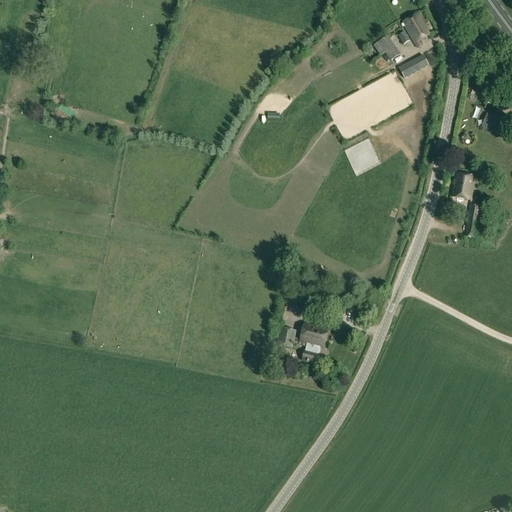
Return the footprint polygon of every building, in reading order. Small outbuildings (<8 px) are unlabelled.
[(420,41),(430,35),(417,15),(403,24),(418,48),(422,45),(420,41)] [(398,37),(403,45),(410,41),(405,33),(398,37)] [(387,37),(378,43),(385,53),(388,56),(396,50),(387,37)] [(405,80),(429,67),(423,57),(399,69),(405,80)] [(504,136),(509,124),(491,116),(486,129),(504,136)] [(451,197),(471,201),(475,178),(455,174),(451,197)] [(481,207),(470,205),(465,237),(475,239),(477,227),(482,227),(485,208),(481,208),(481,207)] [(295,295),(292,306),(308,310),(310,299),(295,295)] [(319,365),(321,356),(318,355),(319,348),(323,348),(327,331),(304,326),(300,343),(307,344),(305,352),(303,361),(319,365)] [(276,346),(293,349),(296,332),(280,328),(276,346)]
